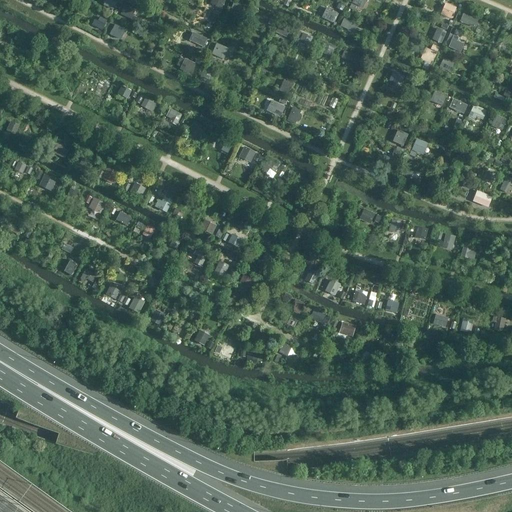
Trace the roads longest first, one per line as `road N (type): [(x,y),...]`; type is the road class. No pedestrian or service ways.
road 1 (motorway): [(511,481),(394,501),(282,492),(218,472),(0,368)]
road 2 (motorway): [(238,511),(0,370)]
